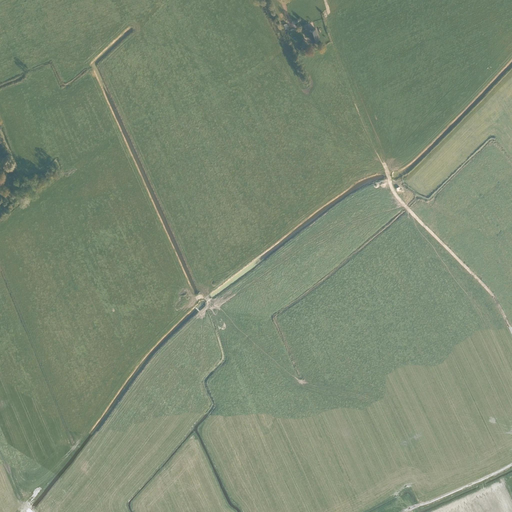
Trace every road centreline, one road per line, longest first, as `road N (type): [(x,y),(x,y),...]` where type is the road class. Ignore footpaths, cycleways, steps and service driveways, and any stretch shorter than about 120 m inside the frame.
road 1 (track): [(511,331),(491,294),(396,196),(386,170)]
road 2 (track): [(332,40),(386,170)]
